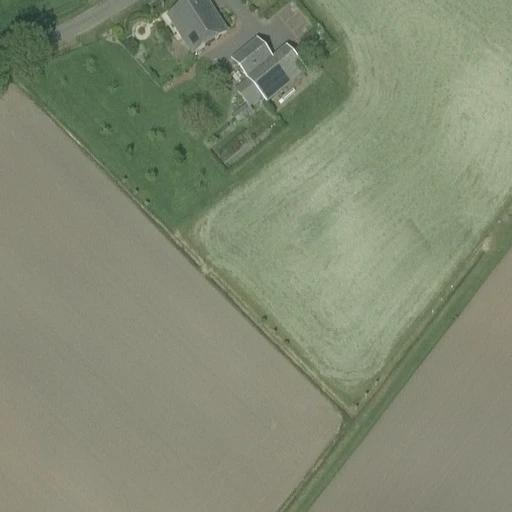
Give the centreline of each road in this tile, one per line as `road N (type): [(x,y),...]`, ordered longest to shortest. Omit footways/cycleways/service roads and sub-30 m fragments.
road 1 (track): [(511,230),(296,511)]
road 2 (unclassified): [(0,54),(116,0)]
